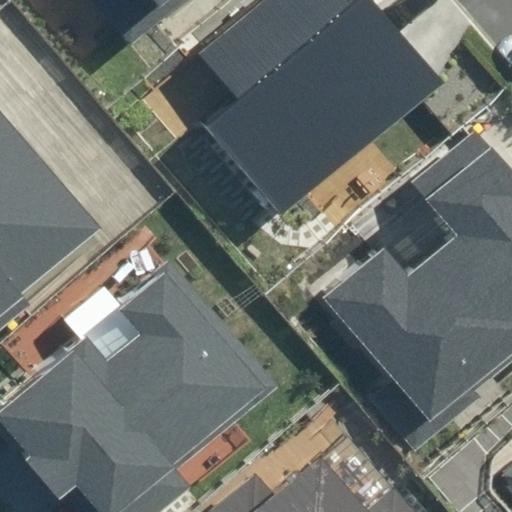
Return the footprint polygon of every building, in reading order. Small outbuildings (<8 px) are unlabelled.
[(96,0),(122,28),(153,0),(96,0)] [(200,112),(277,198),(434,59),(380,0),(242,0),(196,41),(233,83),(200,112)] [(0,293),(92,212),(0,109),(0,293)] [(378,386),(418,430),(478,377),(467,365),(511,325),(511,162),(479,126),(417,181),(447,214),(401,254),(372,222),(309,278),(394,373),(378,386)] [(0,409),(91,511),(112,511),(270,372),(156,245),(111,285),(133,310),(97,342),(75,318),(0,383),(0,409)] [(416,511),(381,472),(356,495),(306,440),(266,476),(256,465),(207,508),(210,511),(416,511)] [(511,457),(499,469),(511,483),(511,457)]
